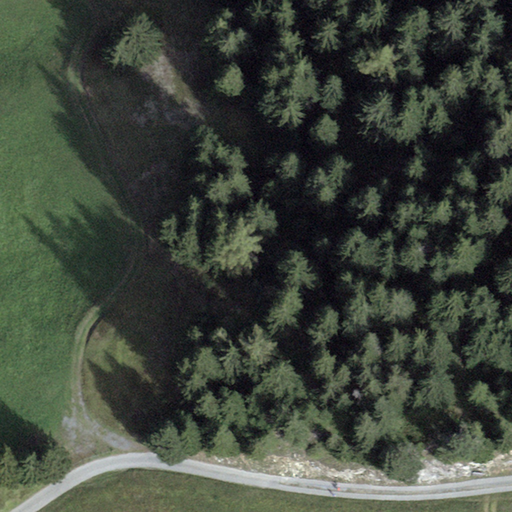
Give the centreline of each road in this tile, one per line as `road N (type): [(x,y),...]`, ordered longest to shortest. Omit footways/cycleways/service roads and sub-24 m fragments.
road 1 (track): [(77,0),(80,95),(137,232),(123,283),(79,336),(77,424),(92,470)]
road 2 (unclassified): [(27,511),(78,476),(123,461),(383,495),(511,484)]
